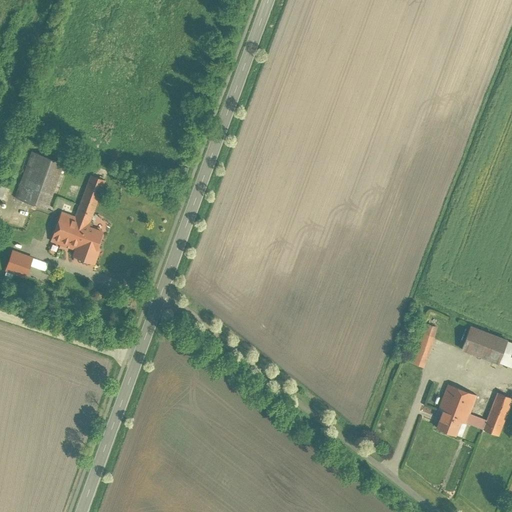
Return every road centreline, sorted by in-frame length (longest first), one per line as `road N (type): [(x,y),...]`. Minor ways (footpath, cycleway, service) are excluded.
road 1 (unclassified): [(160,291),(436,511)]
road 2 (tertiary): [(268,0),(160,291)]
road 3 (tertiary): [(160,291),(80,511)]
